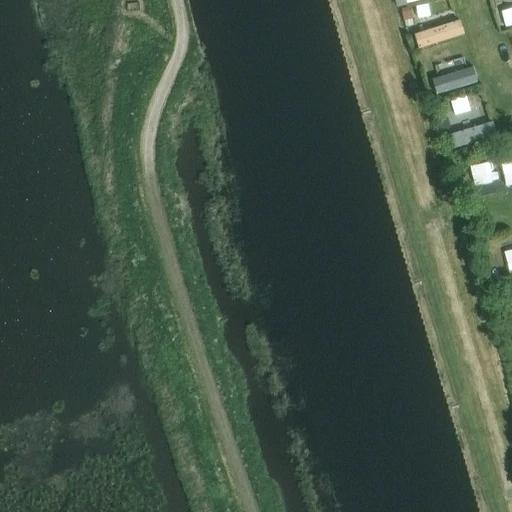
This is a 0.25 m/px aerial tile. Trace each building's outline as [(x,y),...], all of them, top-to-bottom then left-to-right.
[(407,0),(396,0),(399,8),(409,5),(409,4),(407,0)] [(413,11),(403,13),(405,21),(415,19),(413,11)] [(462,20),(416,35),(421,49),(466,35),(462,20)] [(475,68),(434,80),(438,96),(479,83),(475,68)] [(461,144),(506,136),(503,120),(458,128),(461,144)] [(492,279),(484,282),(487,289),(495,286),(492,279)] [(511,300),(509,293),(500,296),(505,308),(511,305),(511,300)]
